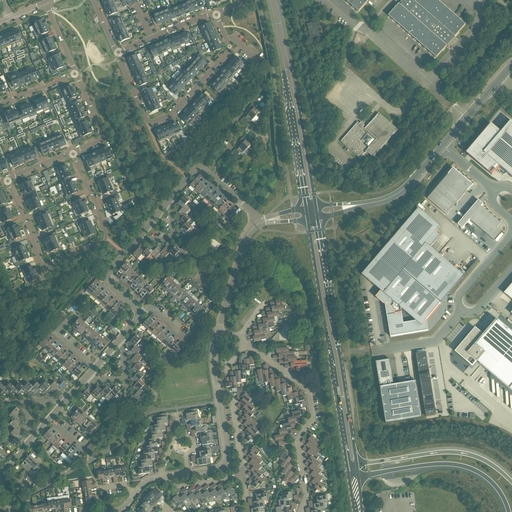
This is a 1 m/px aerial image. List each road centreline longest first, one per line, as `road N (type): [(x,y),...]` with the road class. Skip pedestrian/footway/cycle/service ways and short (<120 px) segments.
road 1 (secondary): [(307,219),(347,470)]
road 2 (residential): [(72,153),(106,236),(50,264),(40,260),(6,179)]
road 3 (secondary): [(356,464),(317,218)]
road 4 (residential): [(116,54),(148,122),(170,114),(229,48),(215,14)]
road 5 (secondary): [(268,0),(305,208)]
road 6 (secondary): [(315,206),(277,0)]
road 7 (residential): [(300,511),(306,496),(297,442),(312,417),(309,392),(244,343)]
road 8 (motorway): [(358,475),(461,465),(490,481),(508,511)]
road 9 (motorway): [(511,482),(463,453),(356,464)]
road 10 (residential): [(218,402),(224,465),(169,479)]
